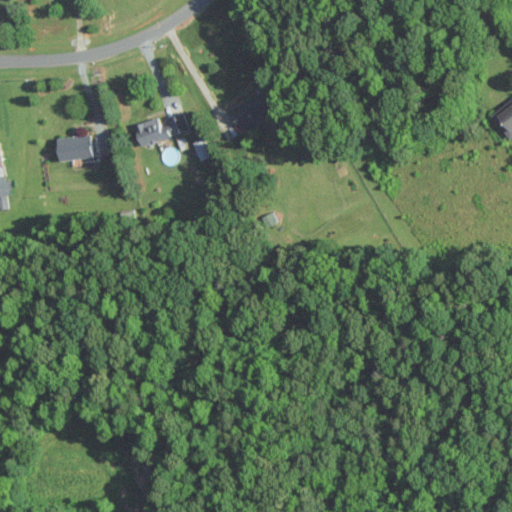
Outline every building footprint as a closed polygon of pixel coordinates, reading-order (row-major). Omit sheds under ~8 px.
[(244,131),(268,121),(264,111),(274,107),(268,93),(234,107),(244,131)] [(511,99),(494,114),(511,136),(511,99)] [(137,123),(143,144),(175,135),(174,134),(190,129),(185,113),(170,117),(172,123),(163,126),(160,116),(137,123)] [(60,137),(62,159),(95,156),(93,134),(60,137)] [(202,160),(214,155),(206,137),(195,142),(202,160)]
